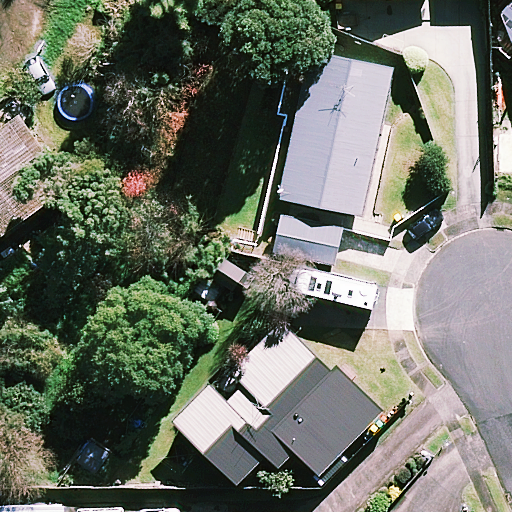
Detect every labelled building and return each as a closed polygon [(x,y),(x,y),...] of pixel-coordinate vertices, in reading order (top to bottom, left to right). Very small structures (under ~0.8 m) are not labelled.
[(395,81),(312,63),(281,207),(364,225),(395,81)] [(511,122),(499,121),(491,182),(511,184),(511,122)] [(0,250),(78,177),(27,124),(0,149),(0,250)] [(343,235),(284,224),(276,264),(335,275),(343,235)] [(354,402),(284,329),(177,431),(237,495),(269,464),(280,476),(297,460),(327,491),(370,450),(338,417),(354,402)]
